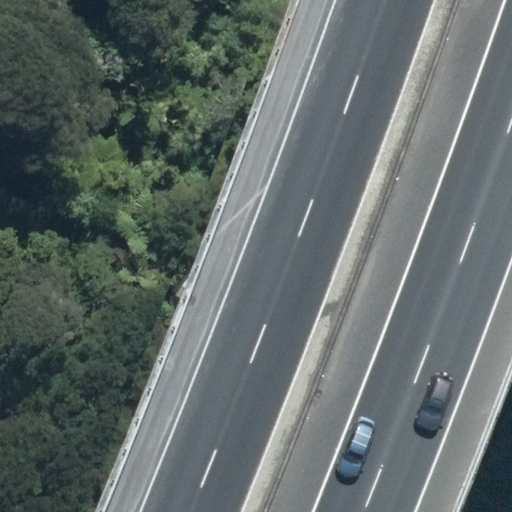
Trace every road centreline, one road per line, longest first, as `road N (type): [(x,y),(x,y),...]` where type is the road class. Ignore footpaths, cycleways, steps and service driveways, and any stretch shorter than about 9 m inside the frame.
road 1 (motorway): [(183,511),(373,0)]
road 2 (motorway): [(511,76),(351,511)]
